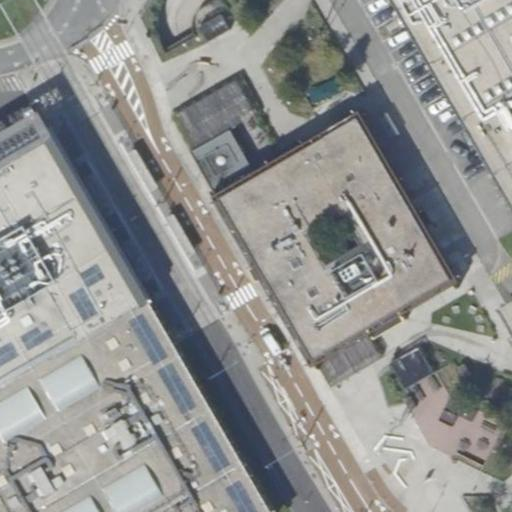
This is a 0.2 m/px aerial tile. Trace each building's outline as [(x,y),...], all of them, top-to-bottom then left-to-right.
[(511,0),(404,0),(492,156),(511,144),(511,0)] [(296,155),(288,160),(284,162),(260,176),(257,178),(231,133),(197,153),(215,189),(212,191),(214,197),(219,194),(221,199),(261,269),(265,276),(273,289),(281,303),(316,362),(346,344),(368,331),(371,329),(387,320),(401,312),(455,280),(424,227),(424,226),(420,220),(417,214),(408,199),(360,117),(332,134),(305,150),(296,155)] [(0,316),(117,250),(52,138),(0,167),(0,316)] [(511,144),(492,156),(511,192),(511,308),(510,310),(511,313),(511,144)] [(138,148),(127,154),(150,193),(160,187),(138,148)] [(107,217),(116,213),(94,174),(85,179),(107,217)] [(197,252),(175,213),(165,219),(188,258),(197,252)] [(154,278),(131,239),(122,244),(145,283),(154,278)] [(117,250),(0,316),(0,511),(261,511),(264,503),(260,496),(246,493),(250,479),(179,358),(172,345),(168,339),(117,250)] [(398,360),(392,363),(407,390),(436,374),(420,347),(398,360)] [(478,411),(451,399),(441,421),(454,426),(458,415),(473,422),(478,411)] [(260,496),(250,479),(246,493),(260,496)]
